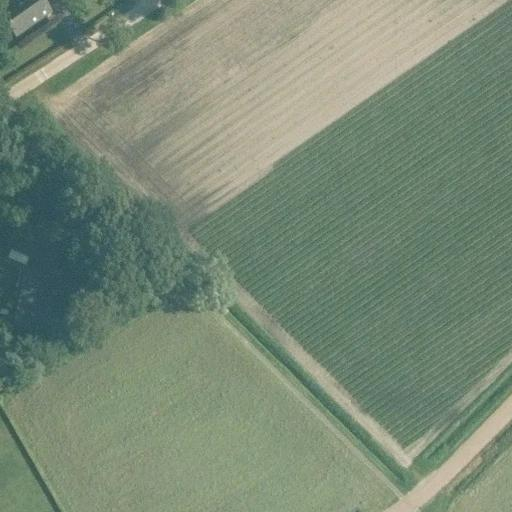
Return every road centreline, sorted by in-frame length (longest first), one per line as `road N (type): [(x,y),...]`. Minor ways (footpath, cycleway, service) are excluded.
road 1 (unclassified): [(0,102),(151,0)]
road 2 (unclassified): [(403,511),(511,414)]
